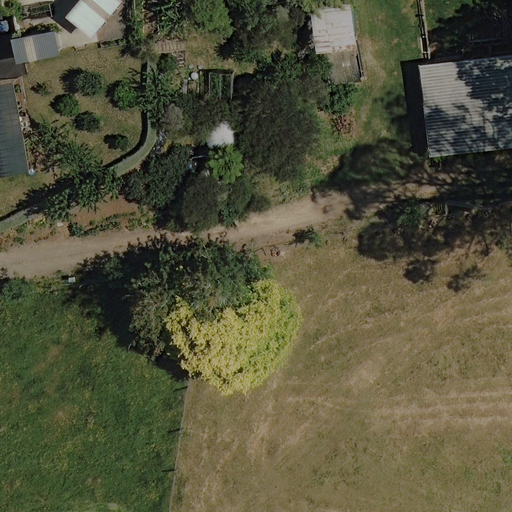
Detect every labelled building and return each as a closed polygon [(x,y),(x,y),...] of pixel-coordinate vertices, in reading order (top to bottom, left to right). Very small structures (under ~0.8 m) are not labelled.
[(128,0),(87,0),(75,13),(96,34),(128,0)] [(17,33),(23,63),(66,55),(60,25),(17,33)] [(361,45),(321,49),(325,87),(365,83),(361,45)] [(0,177),(35,172),(18,81),(0,84),(0,177)] [(245,115),(210,116),(211,155),(246,154),(245,115)]
